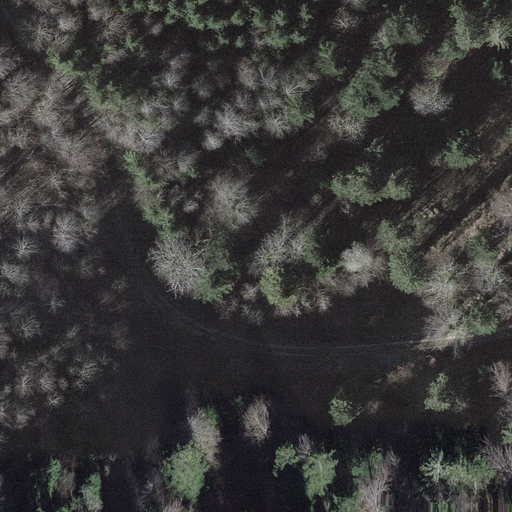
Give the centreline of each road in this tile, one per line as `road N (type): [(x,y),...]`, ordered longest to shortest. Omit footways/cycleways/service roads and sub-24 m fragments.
road 1 (track): [(0,4),(87,118),(139,260),(158,293),(186,318),(294,346),(444,340),(511,328)]
road 2 (track): [(511,173),(445,245),(404,272),(365,289),(202,325)]
